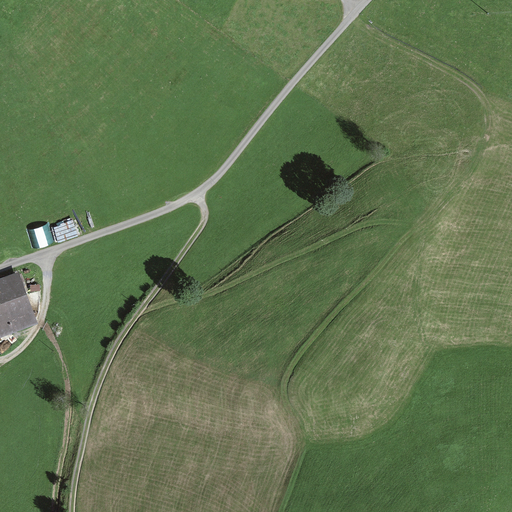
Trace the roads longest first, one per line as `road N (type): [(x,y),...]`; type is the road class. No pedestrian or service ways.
road 1 (track): [(277,511),(304,448),(284,393),(295,357),(474,168),(488,140),(490,115),(474,86),(353,14)]
road 2 (track): [(57,250),(199,193),(365,0)]
road 3 (track): [(74,511),(99,384),(207,217),(199,193)]
road 4 (track): [(143,309),(233,282),(368,222),(411,227)]
road 5 (track): [(0,361),(37,328),(57,250)]
